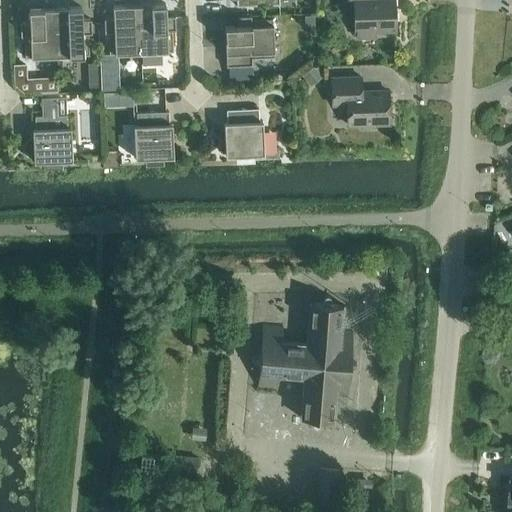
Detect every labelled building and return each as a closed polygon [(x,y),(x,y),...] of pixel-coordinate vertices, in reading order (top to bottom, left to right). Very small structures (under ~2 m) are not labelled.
[(354,0),(355,32),(395,31),(394,0),(354,0)] [(166,4),(139,5),(141,53),(173,52),(172,30),(176,30),(175,16),(166,17),(166,4)] [(141,53),(139,5),(113,6),(113,19),(104,19),(105,33),(108,33),(109,54),(141,53)] [(82,7),(55,9),(57,57),(89,55),(88,34),(92,34),(91,20),(82,20),(82,7)] [(57,57),(55,9),(29,10),(29,23),(20,23),(21,37),(24,37),(25,58),(57,57)] [(251,16),(237,17),(238,26),(225,27),(227,67),(252,65),(252,58),(274,58),(273,19),(251,20),(251,16)] [(315,16),(305,17),(305,28),(315,28),(315,16)] [(26,64),(14,65),(15,85),(25,94),(32,94),(31,78),(27,79),(26,64)] [(314,67),(303,76),(310,85),(321,76),(314,67)] [(361,77),(331,78),(332,105),(346,105),(347,125),(361,124),(363,128),(374,127),(375,124),(390,123),(388,91),(362,92),(361,77)] [(36,138),(33,138),(34,162),(45,161),(45,168),(61,167),(61,161),(72,160),(71,127),(67,127),(67,115),(58,115),(57,97),(41,98),(42,116),(35,116),(36,138)] [(227,123),(224,123),(226,156),(237,155),(237,162),(253,161),(253,155),(264,154),(263,121),(259,121),(259,109),(227,110),(227,123)] [(137,125),(134,125),(135,158),(146,158),(147,164),(162,164),(162,157),(174,157),(173,133),(169,133),(169,111),(137,113),(137,125)] [(263,325),(260,362),(257,389),(277,391),(279,375),(304,377),(301,417),(299,417),(299,418),(335,421),(335,419),(334,419),(335,395),(348,396),(353,332),(341,331),(343,307),(344,307),(344,306),(309,303),(308,305),(310,305),(306,344),(281,342),(283,327),(263,325)] [(173,468),(191,470),(191,465),(198,466),(198,458),(174,456),(173,468)] [(315,508),(337,510),(340,470),(319,468),(315,508)]
